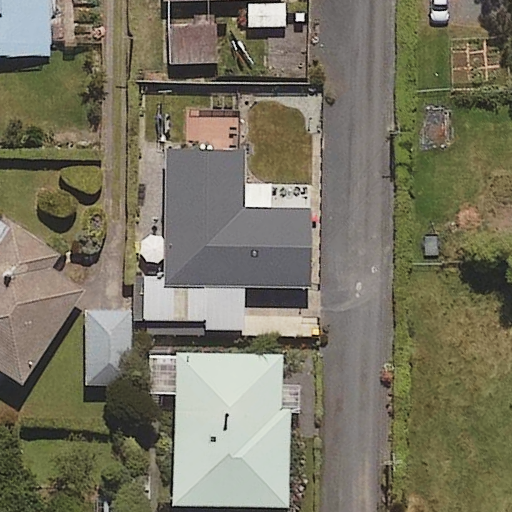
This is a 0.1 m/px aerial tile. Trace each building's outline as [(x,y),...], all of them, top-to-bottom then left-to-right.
[(49,0),(0,0),(0,55),(50,54),(49,0)] [(285,26),(284,0),(162,0),(163,0),(188,0),(247,0),(248,27),(285,26)] [(172,63),(217,62),(217,25),(171,26),(172,63)] [(244,184),(246,117),(190,116),(189,146),(169,145),(166,279),(145,278),(144,320),(203,321),(203,328),(244,329),(244,286),(310,287),(312,210),(270,210),(270,185),(244,184)] [(49,267),(59,252),(0,213),(0,369),(22,385),(85,290),(49,267)] [(88,385),(133,384),(132,310),(86,311),(88,385)] [(289,506),(290,355),(150,354),(150,374),(176,374),(175,506),(289,506)]
